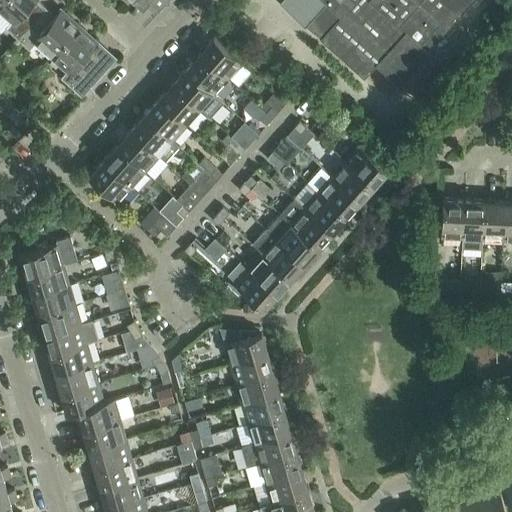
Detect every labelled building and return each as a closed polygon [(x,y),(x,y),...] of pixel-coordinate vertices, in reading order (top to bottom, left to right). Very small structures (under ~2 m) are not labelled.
[(1,0),(0,2),(0,13),(10,22),(5,28),(17,39),(46,7),(37,0),(1,0)] [(144,0),(158,12),(168,0),(144,0)] [(315,32),(321,38),(320,39),(364,78),(376,65),(401,88),(431,54),(426,49),(438,36),(439,37),(453,22),(452,20),(457,14),(459,16),(472,0),(281,0),(279,3),(304,25),(305,25),(314,33),(315,32)] [(46,7),(17,39),(29,49),(34,44),(49,58),(79,25),(61,8),(54,15),(46,7)] [(97,41),(79,25),(49,58),(65,73),(61,78),(82,97),(110,65),(91,48),(97,41)] [(200,53),(228,78),(242,63),(213,37),(199,53),(200,53)] [(186,68),(215,94),(228,78),(200,53),(199,53),(186,68)] [(172,83),(201,109),(215,94),(186,68),(172,83)] [(294,73),(290,77),(297,83),(302,76),(299,73),(296,71),(294,73)] [(158,99),(187,124),(201,109),(172,83),(158,99)] [(4,92),(0,96),(0,108),(7,115),(17,104),(4,92)] [(144,114),(173,140),(187,124),(158,99),(144,114)] [(251,99),(244,108),(253,116),(254,114),(260,107),(251,99)] [(322,124),(332,116),(334,114),(318,101),(314,104),(308,111),(322,124)] [(272,106),(266,112),(273,118),(278,112),(272,106)] [(260,107),(254,114),(260,119),(266,112),(260,107)] [(260,119),(266,125),(273,118),(266,112),(260,119)] [(130,129),(160,155),(166,160),(179,145),(173,140),(144,114),(130,129)] [(238,129),(232,137),(239,143),(245,149),(252,141),(258,134),(259,133),(246,121),(246,122),(238,129)] [(307,127),(300,121),(294,127),(301,134),(309,140),(315,134),(307,127)] [(117,145),(146,171),(160,155),(130,129),(117,145)] [(233,149),(239,155),(245,149),(239,143),(233,149)] [(344,160),(373,186),(388,170),(358,143),(344,159),(344,160)] [(103,160),(132,186),(146,171),(117,145),(103,160)] [(273,151),(286,163),(292,156),(278,145),(273,151)] [(280,169),(286,163),(273,151),(267,157),(280,169)] [(330,175),(359,202),(373,186),(344,160),(344,159),(330,175)] [(118,202),(132,186),(103,160),(89,176),(118,202)] [(307,182),(346,217),(359,202),(330,175),(321,167),(307,182)] [(216,168),(210,174),(210,175),(217,180),(222,174),(216,168)] [(210,175),(204,181),(211,187),(217,180),(210,174),(210,175)] [(251,176),(245,182),(251,188),(257,182),(251,176)] [(245,182),(239,189),(245,195),(251,188),(245,182)] [(307,182),(294,198),(332,232),(346,217),(307,182)] [(251,188),(245,195),(252,201),(258,194),(251,188)] [(280,214),(318,248),(332,232),(294,198),(280,214)] [(441,237),(462,238),(464,199),(442,198),(441,237)] [(183,205),(190,210),(195,204),(188,199),(183,204),(183,205)] [(464,199),(462,238),(483,239),(484,200),(464,199)] [(484,200),(483,239),(503,240),(505,201),(484,200)] [(511,201),(505,201),(503,240),(511,240),(511,201)] [(177,211),(184,217),(190,210),(183,205),(183,204),(177,211)] [(223,206),(217,213),(224,219),(230,212),(223,206)] [(217,213),(212,219),(218,225),(224,219),(217,213)] [(274,237),(304,263),(318,248),(280,214),(266,229),(274,237)] [(260,252),(290,279),(304,263),(274,237),(266,229),(252,244),(260,252)] [(155,236),(161,242),(167,236),(161,230),(155,236)] [(27,275),(64,264),(78,260),(71,236),(56,240),(57,244),(21,255),(27,275)] [(102,244),(104,252),(114,250),(111,241),(102,244)] [(190,243),(184,250),(190,256),(196,249),(190,243)] [(107,261),(116,258),(114,250),(104,252),(107,261)] [(247,266),(277,293),(290,279),(260,252),(247,266)] [(117,261),(110,263),(112,270),(119,268),(117,261)] [(27,275),(32,295),(70,284),(64,264),(27,275)] [(262,310),(277,293),(247,266),(232,283),(262,310)] [(481,270),(481,290),(482,290),(501,291),(501,281),(502,271),(481,270)] [(461,281),(460,289),(477,290),(478,274),(462,272),(461,281)] [(114,280),(117,291),(125,289),(122,277),(114,280)] [(435,287),(451,289),(460,289),(461,281),(452,280),(435,279),(435,287)] [(32,295),(38,314),(75,303),(70,284),(32,295)] [(121,307),(129,305),(125,289),(117,291),(121,307)] [(38,314),(44,334),(81,323),(75,303),(38,314)] [(244,303),(243,311),(252,312),(252,303),(244,303)] [(126,325),(131,332),(139,328),(134,320),(126,325)] [(44,334),(49,353),(87,343),(81,323),(44,334)] [(257,329),(220,326),(225,343),(231,364),(268,353),(262,332),(258,333),(257,329)] [(135,340),(143,335),(139,328),(131,332),(135,340)] [(49,353),(55,373),(92,362),(87,343),(49,353)] [(172,359),(175,371),(177,379),(186,377),(183,369),(180,353),(172,359)] [(268,353),(231,364),(237,383),(254,378),(274,372),(268,353)] [(152,359),(156,367),(164,363),(160,355),(152,359)] [(55,373),(61,393),(98,382),(92,362),(55,373)] [(160,375),(168,370),(164,363),(156,367),(160,375)] [(254,378),(237,383),(242,403),(280,392),(274,372),(254,378)] [(177,379),(179,387),(188,385),(186,377),(177,379)] [(67,414),(78,410),(77,410),(104,402),(104,401),(98,382),(61,393),(67,414)] [(177,401),(173,387),(172,386),(161,389),(165,404),(177,401)] [(280,392),(242,403),(248,422),(265,417),(286,411),(280,392)] [(185,401),(188,410),(204,405),(202,396),(185,401)] [(77,410),(78,410),(83,430),(120,419),(114,398),(104,401),(104,402),(77,410)] [(175,402),(169,404),(171,412),(180,410),(178,401),(175,402)] [(265,417),(248,422),(254,443),(292,432),(286,411),(265,417)] [(83,430),(89,449),(126,438),(120,419),(83,430)] [(197,429),(190,432),(192,440),(200,438),(211,435),(207,419),(195,422),(197,429)] [(202,446),(200,438),(192,440),(190,432),(180,434),(183,443),(191,440),(194,449),(202,446)] [(243,445),(243,446),(248,466),(256,464),(260,463),(285,455),(297,452),(292,432),(254,443),(243,445)] [(89,449),(95,469),(132,458),(126,438),(89,449)] [(183,443),(177,444),(183,463),(194,460),(196,457),(194,449),(191,440),(183,443)] [(256,464),(248,466),(254,486),(266,482),(273,480),(303,471),(297,452),(285,455),(260,463),(256,464)] [(216,453),(200,458),(200,460),(203,470),(206,478),(214,476),(222,473),(220,465),(216,453)] [(95,469),(100,489),(138,478),(132,458),(95,469)] [(0,479),(4,478),(11,476),(8,466),(1,468),(0,465),(0,479)] [(273,480),(266,482),(271,502),(298,494),(309,491),(303,471),(273,480)] [(189,475),(192,483),(200,481),(198,473),(189,475)] [(206,478),(208,487),(217,484),(214,476),(206,478)] [(0,504),(10,501),(18,499),(15,489),(8,491),(4,478),(0,479),(0,504)] [(100,489),(106,508),(143,497),(138,478),(100,489)] [(203,490),(200,481),(192,483),(194,492),(203,490)] [(506,511),(500,489),(479,496),(484,511),(506,511)] [(271,502),(260,505),(261,511),(313,511),(315,511),(309,491),(298,494),(271,502)] [(484,511),(479,496),(459,501),(462,511),(484,511)] [(106,508),(107,511),(147,511),(143,497),(106,508)] [(0,511),(13,511),(10,501),(0,504),(0,511)] [(462,511),(459,501),(440,507),(441,511),(462,511)]
